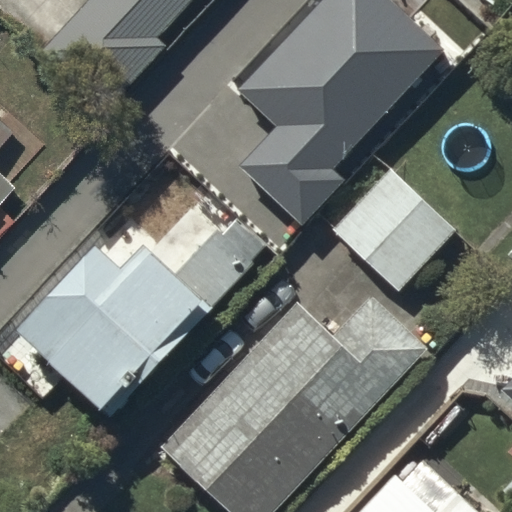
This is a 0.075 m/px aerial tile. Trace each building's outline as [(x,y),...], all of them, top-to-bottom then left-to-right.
[(196,0),(96,0),(54,45),(116,102),(169,45),(162,38),(196,0)] [(0,143),(13,129),(0,117),(0,197),(13,183),(0,171),(0,143)] [(457,230),(393,170),(337,230),(401,290),(457,230)] [(0,229),(10,219),(0,208),(0,229)] [(215,309),(147,247),(126,270),(98,245),(18,333),(114,420),(215,309)] [(275,511),(428,350),(374,300),(339,337),(299,300),(162,446),(232,511),(275,511)] [(479,511),(458,492),(439,511),(438,511),(398,474),(361,511),(479,511)]
